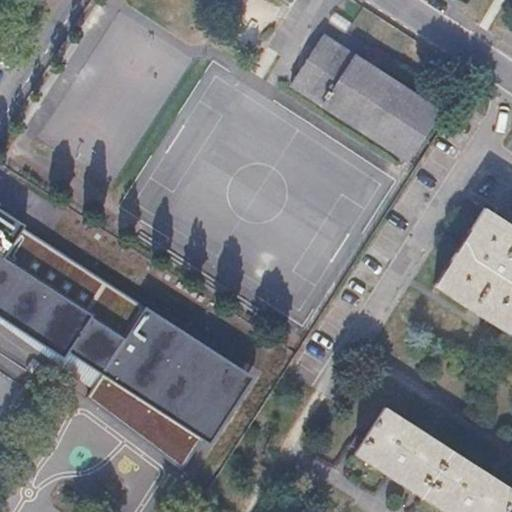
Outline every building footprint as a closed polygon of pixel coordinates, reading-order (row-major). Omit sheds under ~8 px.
[(325,35),(293,84),(407,158),(439,109),(325,35)] [(120,262),(0,184),(0,267),(82,321),(91,307),(112,274),(120,262)] [(434,279),(507,329),(511,320),(511,220),(486,203),(434,279)] [(112,274),(91,307),(109,319),(130,285),(112,274)] [(21,511),(72,511),(200,315),(164,293),(97,396),(86,389),(61,426),(73,434),(21,511)] [(505,511),(511,502),(511,487),(386,406),(364,440),(356,435),(350,444),(357,448),(354,454),(445,511),(505,511)]
